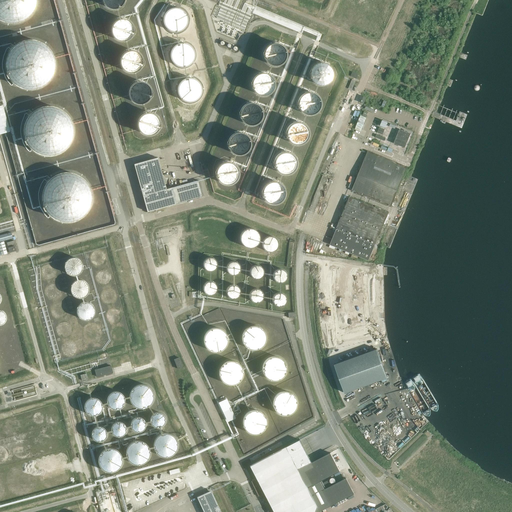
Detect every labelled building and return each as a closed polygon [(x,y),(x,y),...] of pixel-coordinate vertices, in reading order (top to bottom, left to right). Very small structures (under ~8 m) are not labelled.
[(0,0),(0,18),(3,20),(10,22),(17,22),(24,19),(30,14),(34,8),(36,0),(35,0),(0,0)] [(102,0),(103,0),(103,1),(103,2),(104,3),(105,4),(105,5),(106,5),(106,6),(107,7),(108,7),(109,8),(110,8),(111,8),(112,9),(113,9),(114,9),(115,9),(116,8),(117,8),(118,8),(119,7),(120,7),(121,6),(122,5),(123,4),(123,3),(124,2),(124,1),(124,0),(102,0)] [(184,12),(184,11),(183,10),(182,9),(181,9),(180,8),(179,8),(178,8),(177,8),(176,8),(175,8),(174,8),(173,8),(172,8),(171,8),(170,9),(169,9),(169,10),(168,10),(167,11),(166,12),(165,13),(165,14),(164,15),(164,16),(164,17),(163,18),(163,19),(163,20),(163,21),(163,22),(164,23),(164,24),(164,25),(165,26),(165,27),(166,27),(166,28),(167,28),(168,29),(168,30),(169,30),(170,31),(171,31),(172,32),(173,32),(174,32),(175,32),(176,32),(177,32),(178,32),(179,32),(180,31),(181,30),(182,30),(183,29),(184,29),(184,28),(185,27),(186,26),(186,25),(187,24),(187,23),(187,22),(188,21),(188,20),(188,19),(187,18),(187,17),(187,16),(187,15),(186,14),(186,13),(185,13),(184,12)] [(133,25),(132,25),(132,24),(131,23),(131,22),(130,22),(129,21),(128,20),(127,20),(126,19),(125,19),(124,19),(123,19),(121,19),(119,19),(118,20),(117,20),(116,21),(115,22),(114,22),(114,23),(113,24),(112,25),(112,26),(112,27),(112,28),(111,29),(111,30),(111,31),(112,32),(112,33),(112,34),(113,35),(113,36),(114,37),(115,38),(116,39),(117,39),(117,40),(118,40),(120,40),(121,41),(122,41),(123,41),(125,41),(125,40),(127,40),(128,39),(129,39),(130,38),(130,37),(131,36),(132,36),(132,35),(133,34),(133,33),(133,32),(133,31),(133,30),(133,29),(133,28),(133,27),(133,26),(133,25)] [(18,44),(12,48),(8,55),(6,62),(6,70),(9,77),(14,83),(21,87),(28,89),(36,88),(43,85),(49,80),(53,74),(54,67),(54,59),(51,52),(46,46),(40,42),(32,40),(25,41),(18,44)] [(192,47),(191,46),(190,45),(189,45),(189,44),(188,44),(187,44),(186,43),(185,43),(184,43),(183,43),(182,43),(181,43),(180,43),(179,43),(178,44),(177,44),(176,45),(175,45),(174,46),(173,47),(172,49),(171,50),(171,51),(171,52),(171,53),(170,54),(170,55),(170,56),(171,57),(171,58),(171,59),(171,60),(172,60),(172,61),(173,62),(173,63),(174,63),(174,64),(175,64),(175,65),(176,65),(177,66),(178,66),(179,66),(180,67),(181,67),(182,67),(183,67),(184,67),(185,67),(186,67),(187,66),(189,65),(190,65),(191,64),(191,63),(192,63),(192,62),(193,62),(193,61),(194,60),(194,59),(194,58),(195,57),(195,56),(195,55),(195,54),(195,53),(195,52),(194,52),(194,51),(194,50),(193,49),(193,48),(192,47)] [(283,47),(282,46),(282,45),(281,45),(280,44),(279,44),(278,44),(277,43),(276,43),(275,43),(274,43),(273,43),(272,43),(272,44),(271,44),(270,44),(269,45),(268,46),(267,46),(267,47),(266,47),(266,48),(265,49),(265,50),(264,50),(264,51),(264,52),(264,53),(264,54),(264,55),(264,56),(264,57),(264,58),(265,59),(265,60),(266,61),(267,62),(268,63),(269,64),(270,64),(271,65),(272,65),(273,65),(274,65),(275,65),(277,65),(278,65),(279,64),(280,64),(281,63),(282,62),(283,62),(284,61),(284,60),(285,60),(285,59),(285,58),(286,57),(286,56),(286,55),(286,54),(286,53),(286,52),(286,51),(285,51),(285,50),(285,49),(284,48),(283,47)] [(142,58),(141,58),(141,57),(141,56),(140,55),(140,54),(139,54),(138,53),(137,52),(136,52),(135,51),(134,51),(133,50),(132,50),(131,50),(130,50),(129,51),(128,51),(127,51),(126,51),(125,52),(124,53),(123,54),(122,55),(121,56),(121,57),(121,58),(120,59),(120,60),(120,61),(120,62),(120,63),(120,64),(121,65),(121,66),(122,67),(122,68),(123,69),(124,69),(124,70),(125,70),(125,71),(126,71),(127,71),(128,72),(129,72),(130,72),(132,72),(133,72),(134,72),(135,72),(136,71),(137,71),(138,70),(139,69),(139,68),(140,68),(140,67),(141,67),(141,66),(141,65),(142,64),(142,63),(142,62),(142,61),(142,60),(142,59),(142,58)] [(330,67),(329,66),(328,65),(327,65),(327,64),(326,64),(325,64),(324,63),(323,63),(322,63),(321,63),(320,63),(318,63),(317,63),(316,64),(315,64),(315,65),(314,65),(313,66),(312,67),(311,68),(311,69),(310,70),(310,71),(310,72),(310,73),(310,74),(310,75),(310,76),(310,77),(311,78),(311,80),(312,81),(313,81),(314,82),(315,83),(316,84),(317,84),(318,84),(319,85),(320,85),(321,85),(322,85),(323,85),(324,84),(325,84),(326,84),(327,83),(328,82),(329,81),(330,81),(330,80),(331,79),(331,78),(331,77),(332,76),(332,75),(332,74),(332,73),(332,71),(331,70),(331,69),(330,68),(330,67)] [(274,83),(274,82),(274,81),(273,81),(273,80),(273,79),(272,78),(271,77),(271,76),(270,75),(269,74),(267,74),(266,73),(265,73),(264,73),(263,73),(262,73),(261,73),(259,73),(258,74),(257,74),(256,75),(255,76),(255,77),(254,78),(253,78),(253,79),(252,80),(252,81),(252,82),(252,83),(252,84),(252,85),(252,86),(252,87),(252,88),(253,88),(253,89),(253,90),(254,90),(254,91),(255,91),(256,92),(257,93),(257,94),(258,94),(259,94),(260,95),(261,95),(262,95),(264,95),(265,95),(266,94),(267,94),(268,94),(269,93),(270,92),(271,92),(271,91),(272,90),(273,89),(273,88),(273,87),(274,86),(274,85),(274,84),(274,83)] [(201,85),(200,84),(199,83),(199,82),(198,81),(197,80),(196,80),(195,79),(194,79),(192,78),(191,78),(190,78),(189,78),(188,78),(187,78),(186,78),(185,79),(184,79),(183,80),(182,80),(182,81),(181,82),(180,83),(179,84),(179,85),(178,86),(178,87),(178,88),(178,89),(178,90),(178,91),(178,92),(178,93),(178,94),(179,95),(179,96),(180,97),(181,98),(182,99),(183,100),(184,101),(185,101),(187,102),(188,102),(189,102),(190,102),(192,102),(193,102),(194,101),(195,101),(197,100),(198,99),(199,98),(199,97),(200,96),(201,95),(201,94),(201,93),(202,92),(202,91),(202,90),(202,89),(202,88),(201,87),(201,86),(201,85)] [(150,88),(149,87),(149,86),(148,86),(148,85),(147,84),(146,84),(146,83),(145,83),(144,82),(143,82),(142,82),(141,82),(139,82),(138,82),(137,82),(136,82),(135,83),(134,83),(133,84),(132,85),(131,86),(131,87),(130,88),(129,89),(129,90),(129,91),(129,92),(129,93),(129,94),(129,95),(129,96),(130,97),(130,98),(131,99),(132,100),(133,101),(134,102),(135,102),(136,103),(137,103),(138,103),(139,104),(141,104),(142,103),(143,103),(144,103),(145,102),(147,101),(148,100),(149,99),(150,98),(150,97),(150,96),(151,95),(151,94),(151,93),(151,92),(151,91),(151,90),(150,89),(150,88)] [(318,98),(318,97),(317,96),(316,95),(315,94),(314,93),(313,93),(312,93),(311,92),(310,92),(309,92),(308,92),(307,92),(306,93),(305,93),(304,93),(303,94),(302,94),(302,95),(301,96),(300,96),(300,97),(299,98),(299,99),(298,100),(298,101),(298,102),(298,103),(298,104),(298,105),(298,106),(298,107),(299,107),(299,109),(300,110),(301,111),(302,112),(303,113),(304,113),(305,114),(306,114),(307,114),(309,114),(310,114),(311,114),(312,114),(314,113),(315,113),(315,112),(316,112),(317,111),(318,110),(318,109),(319,109),(319,108),(319,107),(320,107),(320,106),(320,105),(320,104),(320,103),(320,102),(320,101),(320,100),(319,99),(318,98)] [(262,111),(261,110),(261,109),(260,108),(260,107),(259,106),(258,106),(258,105),(257,104),(256,104),(254,103),(253,103),(252,103),(251,103),(250,103),(249,103),(248,103),(247,103),(246,104),(245,104),(244,105),(243,106),(242,107),(242,108),(241,109),(241,110),(240,111),(240,112),(240,113),(240,114),(240,115),(240,116),(240,117),(240,118),(241,119),(242,120),(242,121),(243,122),(244,123),(245,123),(246,124),(247,124),(248,125),(249,125),(251,125),(252,125),(253,125),(254,125),(254,124),(255,124),(256,123),(257,123),(258,123),(259,122),(259,121),(260,120),(261,119),(261,118),(262,116),(262,115),(262,114),(262,113),(262,112),(262,111)] [(0,134),(5,133),(10,131),(3,105),(0,105),(0,134)] [(34,111),(30,115),(26,121),(24,127),(24,134),(26,141),(31,148),(38,153),(46,155),(54,155),(60,152),(66,148),(70,142),(72,136),(72,126),(70,119),(64,113),(57,108),(48,107),(40,108),(34,111)] [(150,113),(148,113),(147,113),(145,113),(144,114),(143,114),(142,115),(141,116),(140,117),(139,118),(138,120),(138,121),(138,122),(138,123),(138,124),(138,125),(138,126),(138,127),(138,128),(139,129),(140,130),(140,131),(141,132),(142,133),(144,134),(145,134),(145,135),(147,135),(148,135),(149,135),(150,135),(151,135),(152,134),(153,134),(154,134),(155,133),(156,132),(157,131),(158,130),(158,129),(159,129),(159,128),(159,127),(159,126),(159,125),(160,125),(160,124),(160,123),(159,122),(159,121),(159,120),(159,119),(158,119),(158,118),(157,117),(157,116),(156,116),(155,115),(154,114),(153,114),(152,114),(151,113),(150,113)] [(308,130),(308,129),(307,129),(307,128),(306,127),(306,126),(305,125),(304,125),(303,124),(302,123),(301,123),(300,123),(300,122),(298,122),(297,122),(296,122),(295,122),(294,123),(293,123),(292,123),(291,124),(290,125),(289,126),(288,127),(288,128),(287,128),(287,129),(286,130),(286,131),(286,132),(286,133),(286,134),(286,135),(286,136),(287,137),(287,138),(287,139),(288,140),(289,140),(290,141),(291,142),(292,143),(293,143),(294,144),(295,144),(296,144),(297,144),(298,144),(299,144),(300,144),(302,143),(303,143),(304,142),(305,141),(306,140),(307,139),(307,138),(307,137),(308,137),(308,136),(308,135),(308,134),(308,133),(308,132),(308,131),(308,130)] [(385,129),(379,127),(377,133),(382,136),(385,129)] [(411,134),(399,129),(394,143),(405,148),(411,134)] [(228,141),(228,142),(228,143),(228,144),(228,145),(228,146),(228,147),(229,147),(229,149),(230,150),(231,151),(231,152),(232,152),(233,153),(234,153),(234,154),(236,154),(238,155),(239,155),(240,154),(241,154),(242,154),(243,154),(244,153),(245,153),(246,152),(247,151),(248,150),(248,149),(249,148),(249,147),(250,146),(250,145),(250,144),(250,143),(250,142),(250,141),(250,140),(249,140),(249,139),(249,138),(248,138),(248,137),(247,136),(246,135),(245,134),(244,134),(243,133),(242,133),(241,133),(240,132),(238,132),(238,133),(237,133),(236,133),(234,133),(234,134),(233,134),(232,135),(231,135),(230,136),(230,137),(229,138),(229,139),(228,140),(228,141)] [(195,170),(190,151),(189,151),(188,151),(187,151),(187,152),(192,171),(193,171),(194,171),(195,170)] [(402,179),(407,167),(397,163),(368,151),(352,190),(391,206),(399,187),(402,179)] [(274,161),(274,162),(274,163),(274,164),(274,165),(274,166),(275,167),(275,168),(276,169),(277,170),(277,171),(278,172),(279,172),(280,173),(281,173),(282,174),(283,174),(284,174),(286,174),(287,174),(288,174),(289,173),(290,173),(291,172),(292,171),(293,171),(294,170),(294,169),(295,169),(295,168),(296,166),(296,165),(296,164),(296,163),(296,162),(296,161),(296,160),(295,159),(295,158),(294,157),(294,156),(293,155),(292,154),(291,154),(290,153),(288,152),(287,152),(286,152),(285,152),(284,152),(283,152),(281,152),(281,153),(279,153),(279,154),(278,154),(277,155),(276,156),(276,157),(275,157),(275,158),(274,160),(274,161)] [(153,210),(202,196),(198,180),(170,188),(166,189),(158,157),(134,164),(148,213),(154,211),(153,210)] [(238,171),(238,170),(237,169),(237,168),(236,167),(236,166),(235,166),(235,165),(234,165),(233,164),(232,163),(231,163),(230,162),(229,162),(228,162),(227,162),(226,162),(225,162),(224,162),(223,163),(222,163),(221,164),(220,165),(219,165),(218,166),(218,167),(217,168),(217,169),(217,170),(216,171),(216,172),(216,173),(216,174),(216,175),(216,176),(217,177),(217,178),(218,179),(218,180),(219,181),(220,181),(220,182),(221,182),(222,183),(223,183),(224,184),(225,184),(226,184),(227,184),(228,184),(229,184),(230,184),(231,183),(232,183),(234,182),(234,181),(235,181),(236,180),(237,179),(237,178),(238,176),(238,175),(238,174),(238,173),(238,172),(238,171)] [(53,177),(49,181),(45,187),(43,193),(43,200),(45,207),(50,214),(57,219),(65,221),(72,221),(79,218),(85,214),(89,208),(91,202),(91,192),(88,185),(83,179),(75,174),(67,173),(59,174),(53,177)] [(284,190),(284,189),(284,188),(283,187),(282,186),(282,185),(281,185),(281,184),(280,184),(279,183),(278,183),(278,182),(276,182),(275,181),(274,181),(272,181),(271,181),(271,182),(269,182),(268,183),(267,184),(266,184),(265,185),(264,186),(264,187),(263,188),(263,189),(263,190),(262,190),(262,191),(262,192),(262,193),(262,194),(263,195),(263,196),(263,198),(264,198),(264,199),(265,200),(266,201),(267,202),(268,202),(270,203),(271,203),(272,203),(273,203),(274,203),(275,203),(276,203),(277,203),(278,203),(279,202),(280,201),(281,201),(282,200),(282,199),(283,198),(283,197),(284,197),(284,196),(284,195),(284,194),(284,193),(284,192),(284,191),(284,190)] [(376,244),(388,213),(349,197),(337,228),(337,229),(336,229),(335,233),(333,237),(332,241),(330,245),(343,250),(346,251),(350,253),(365,259),(369,260),(375,245),(375,244),(376,244)] [(243,231),(242,231),(242,232),(241,233),(241,234),(240,235),(240,236),(240,237),(240,238),(240,239),(240,240),(240,241),(241,241),(241,242),(241,243),(242,243),(242,244),(243,245),(244,246),(245,246),(246,247),(247,247),(248,248),(249,248),(250,248),(251,248),(252,248),(253,247),(254,247),(255,246),(256,246),(257,245),(258,244),(259,243),(259,242),(259,241),(260,241),(260,240),(260,239),(260,238),(260,237),(260,236),(260,235),(259,234),(258,233),(258,232),(257,231),(256,230),(255,229),(254,229),(253,228),(252,228),(251,228),(250,228),(249,228),(248,228),(247,228),(247,229),(246,229),(245,229),(244,230),(243,231)] [(7,253),(4,241),(13,238),(11,232),(0,235),(0,249),(1,255),(7,253)] [(263,240),(262,241),(262,242),(262,243),(262,244),(262,245),(262,246),(263,247),(263,248),(264,249),(264,250),(265,250),(266,251),(267,251),(268,252),(269,252),(270,252),(271,252),(272,252),(273,251),(274,251),(275,250),(276,249),(277,248),(277,247),(278,246),(278,245),(278,244),(278,243),(278,242),(278,241),(277,241),(277,240),(277,239),(276,239),(276,238),(275,238),(275,237),(274,237),(273,236),(272,236),(271,236),(270,236),(269,236),(268,236),(267,236),(266,237),(265,237),(265,238),(264,238),(264,239),(263,239),(263,240)] [(81,262),(81,261),(81,260),(80,260),(79,259),(78,258),(77,258),(76,258),(75,257),(74,257),(73,257),(72,257),(71,258),(70,258),(69,258),(69,259),(68,259),(67,260),(66,261),(66,262),(65,263),(65,264),(65,265),(64,266),(64,267),(65,268),(65,269),(65,270),(65,271),(66,271),(66,272),(67,273),(68,274),(69,275),(70,275),(71,275),(72,276),(73,276),(74,276),(76,276),(77,275),(78,274),(79,274),(80,273),(81,272),(81,271),(82,271),(82,270),(83,269),(83,268),(83,267),(83,266),(83,265),(83,264),(82,263),(82,262),(81,262)] [(217,263),(217,262),(216,261),(216,260),(215,259),(214,258),(213,258),(212,257),(211,257),(210,257),(209,257),(208,257),(207,258),(206,258),(206,259),(205,259),(205,260),(204,260),(204,261),(203,262),(203,263),(203,264),(203,265),(203,266),(204,267),(204,268),(205,269),(206,270),(207,270),(208,271),(209,271),(210,271),(211,271),(212,271),(213,270),(214,270),(215,269),(215,268),(216,268),(216,267),(217,266),(217,265),(217,264),(217,263)] [(240,268),(240,267),(240,266),(240,265),(239,264),(238,263),(237,262),(236,262),(236,261),(235,261),(234,261),(233,261),(232,261),(231,261),(230,262),(229,262),(229,263),(228,263),(228,264),(227,264),(227,265),(227,266),(226,267),(226,268),(226,269),(227,270),(227,271),(228,272),(229,273),(230,274),(231,274),(232,275),(233,275),(234,275),(235,275),(236,275),(236,274),(237,274),(238,273),(239,273),(239,272),(239,271),(240,271),(240,270),(240,269),(240,268)] [(264,272),(264,271),(264,270),(263,270),(263,269),(263,268),(262,268),(262,267),(261,266),(260,266),(259,265),(258,265),(257,265),(256,265),(255,265),(254,265),(253,266),(252,267),(251,268),(250,269),(250,270),(250,271),(250,272),(250,273),(250,274),(250,275),(251,275),(251,276),(252,276),(252,277),(253,278),(254,278),(255,278),(255,279),(256,279),(257,279),(258,279),(259,278),(260,278),(261,277),(262,277),(262,276),(263,275),(263,274),(264,273),(264,272)] [(287,275),(287,274),(287,273),(286,273),(286,272),(285,271),(284,270),(283,269),(282,269),(281,269),(280,269),(279,269),(278,269),(277,269),(276,270),(275,270),(275,271),(274,271),(274,272),(273,273),(273,274),(273,275),(273,276),(273,277),(273,278),(274,279),(274,280),(275,281),(276,281),(277,282),(278,282),(278,283),(279,283),(280,283),(281,283),(282,282),(283,282),(284,282),(284,281),(285,281),(285,280),(286,280),(286,279),(286,278),(287,278),(287,277),(287,276),(287,275)] [(87,283),(86,282),(85,281),(84,281),(83,280),(82,280),(81,280),(80,280),(80,279),(79,280),(78,280),(77,280),(76,280),(75,281),(74,282),(73,282),(73,283),(72,284),(71,285),(71,286),(71,287),(71,288),(71,289),(71,290),(71,291),(71,292),(72,293),(72,294),(73,295),(74,296),(75,297),(76,297),(77,298),(79,298),(80,298),(81,298),(82,298),(83,297),(84,297),(85,296),(86,296),(86,295),(87,295),(87,294),(88,293),(88,292),(89,291),(89,290),(89,289),(89,288),(89,287),(88,286),(88,285),(88,284),(87,283)] [(203,286),(203,287),(203,288),(203,289),(203,290),(204,291),(204,292),(205,292),(205,293),(206,294),(207,294),(208,294),(208,295),(209,295),(210,295),(211,295),(212,295),(213,294),(214,294),(214,293),(215,293),(215,292),(216,292),(216,291),(216,290),(217,290),(217,289),(217,288),(217,287),(217,286),(216,285),(216,284),(215,283),(215,282),(214,282),(213,282),(213,281),(212,281),(211,281),(210,281),(209,281),(208,281),(207,281),(206,282),(205,283),(204,283),(204,284),(204,285),(203,285),(203,286)] [(240,291),(240,290),(240,289),(239,288),(239,287),(238,287),(238,286),(237,286),(236,285),(235,285),(234,285),(234,284),(233,284),(232,285),(231,285),(230,285),(229,286),(228,286),(228,287),(227,288),(227,289),(226,290),(226,291),(226,292),(226,293),(227,294),(227,295),(228,296),(229,297),(230,298),(231,298),(232,298),(233,298),(234,298),(235,298),(236,298),(237,297),(238,297),(238,296),(239,296),(239,295),(240,294),(240,293),(240,292),(240,291)] [(263,296),(263,295),(263,294),(263,293),(262,292),(262,291),(261,290),(260,290),(260,289),(259,289),(258,289),(257,288),(256,288),(255,289),(254,289),(253,289),(252,290),(251,291),(250,292),(250,293),(250,294),(249,294),(249,295),(249,296),(249,297),(250,298),(250,299),(251,300),(252,301),(253,301),(253,302),(254,302),(255,302),(256,302),(257,302),(258,302),(259,302),(260,301),(261,301),(261,300),(262,300),(262,299),(263,299),(263,298),(263,297),(263,296)] [(286,300),(286,299),(286,298),(286,297),(286,296),(285,296),(285,295),(284,295),(284,294),(283,294),(283,293),(282,293),(281,292),(280,292),(279,292),(278,292),(277,293),(276,293),(275,293),(275,294),(274,295),(273,296),(273,297),(272,298),(272,299),(272,300),(273,301),(273,302),(273,303),(274,304),(275,305),(276,305),(277,306),(278,306),(279,306),(280,306),(281,306),(282,306),(283,305),(284,305),(284,304),(285,303),(286,302),(286,301),(286,300)] [(78,307),(77,307),(77,308),(77,309),(77,310),(77,311),(77,312),(77,313),(77,314),(78,315),(78,316),(79,317),(80,318),(81,319),(82,319),(83,319),(83,320),(84,320),(86,320),(87,320),(88,320),(89,320),(89,319),(90,319),(91,318),(92,318),(92,317),(93,316),(94,316),(94,315),(95,314),(95,313),(95,312),(95,311),(95,310),(95,309),(94,308),(94,307),(93,306),(93,305),(92,304),(91,303),(90,303),(89,302),(88,302),(87,302),(86,302),(85,302),(84,302),(83,302),(82,303),(81,303),(80,304),(79,305),(78,306),(78,307)] [(220,322),(221,325),(222,325),(228,335),(232,333),(225,320),(220,322)] [(253,350),(254,350),(255,350),(256,349),(257,349),(258,349),(259,348),(260,348),(261,347),(262,346),(263,345),(264,344),(265,343),(265,342),(265,341),(266,340),(266,339),(266,338),(266,337),(266,336),(265,335),(265,334),(265,333),(264,332),(264,331),(263,330),(263,329),(262,329),(261,328),(260,328),(259,327),(258,326),(257,326),(256,326),(255,326),(254,326),(253,326),(252,326),(250,326),(249,327),(248,327),(247,328),(246,328),(246,329),(245,329),(245,330),(244,330),(244,331),(243,332),(243,333),(243,334),(242,335),(242,336),(242,337),(242,338),(242,339),(242,340),(242,341),(242,342),(243,342),(243,343),(244,344),(244,345),(245,345),(245,346),(246,347),(247,347),(248,348),(249,348),(250,349),(251,349),(252,349),(253,350)] [(215,352),(216,352),(217,351),(219,351),(220,351),(221,350),(222,350),(222,349),(223,349),(224,348),(225,347),(225,346),(226,346),(226,345),(226,344),(227,344),(227,343),(227,342),(227,341),(228,340),(227,339),(227,338),(227,337),(227,336),(226,335),(226,334),(226,333),(225,333),(224,332),(224,331),(223,330),(222,330),(221,329),(220,328),(219,328),(218,328),(217,328),(216,328),(215,328),(213,328),(212,328),(210,329),(209,330),(208,330),(207,331),(206,332),(206,333),(205,333),(205,334),(205,335),(204,336),(204,337),(204,338),(204,339),(203,339),(204,340),(204,341),(204,342),(204,343),(204,344),(205,344),(205,345),(205,346),(206,347),(207,348),(208,349),(209,349),(209,350),(210,351),(211,351),(212,351),(213,351),(214,351),(215,352)] [(377,349),(335,364),(338,374),(337,374),(338,378),(339,378),(345,393),(387,378),(385,371),(384,371),(382,366),(383,365),(377,349)] [(273,380),(274,380),(275,380),(276,380),(277,380),(278,380),(279,379),(280,379),(281,378),(282,377),(283,377),(284,376),(284,375),(285,374),(285,373),(286,372),(286,371),(286,370),(286,369),(286,368),(286,367),(286,366),(286,365),(285,364),(285,363),(285,362),(284,362),(283,361),(282,360),(282,359),(281,359),(280,358),(279,358),(278,357),(277,357),(275,356),(274,356),(273,356),(272,357),(271,357),(269,357),(268,358),(267,359),(266,359),(266,360),(265,361),(264,362),(263,363),(263,364),(263,365),(262,366),(262,367),(262,368),(262,369),(262,370),(262,371),(263,372),(263,373),(263,374),(264,374),(264,375),(265,376),(265,377),(266,377),(267,378),(268,379),(269,379),(270,380),(271,380),(272,380),(273,380)] [(183,367),(179,358),(174,360),(178,369),(183,367)] [(229,384),(231,385),(232,385),(233,384),(234,384),(235,384),(237,383),(238,382),(239,381),(240,381),(240,380),(241,379),(241,378),(242,377),(242,376),(243,375),(243,374),(243,373),(243,372),(243,371),(243,370),(242,369),(242,368),(241,367),(241,366),(241,365),(240,364),(239,364),(238,363),(237,362),(236,362),(235,361),(234,361),(233,361),(232,361),(231,361),(230,361),(229,361),(228,361),(227,361),(226,362),(225,362),(224,362),(223,363),(222,364),(222,365),(221,365),(221,366),(220,367),(220,368),(219,369),(219,370),(219,371),(219,372),(219,373),(219,374),(219,375),(219,376),(220,377),(220,378),(221,379),(221,380),(222,380),(222,381),(223,381),(223,382),(224,382),(225,383),(226,384),(227,384),(228,384),(229,384)] [(112,372),(111,366),(95,370),(97,377),(112,372)] [(129,393),(129,394),(129,395),(129,396),(129,397),(129,398),(129,399),(130,400),(130,401),(131,402),(131,403),(132,404),(133,405),(134,406),(135,406),(136,407),(137,407),(137,408),(139,408),(140,408),(141,408),(143,408),(144,408),(145,408),(146,407),(147,407),(148,406),(149,405),(150,404),(151,404),(151,403),(152,402),(152,401),(153,400),(153,399),(153,398),(153,397),(154,397),(154,396),(154,395),(153,394),(153,393),(153,392),(153,391),(152,391),(152,390),(152,389),(151,388),(150,388),(150,387),(149,386),(148,386),(147,385),(146,385),(145,384),(144,384),(142,384),(141,384),(140,384),(139,384),(138,384),(137,384),(136,385),(135,385),(134,386),(133,387),(132,388),(131,389),(131,390),(130,391),(130,392),(129,393)] [(124,397),(124,396),(123,395),(123,394),(122,393),(121,392),(120,392),(118,391),(117,391),(116,391),(115,391),(114,391),(113,391),(112,391),(111,392),(110,393),(109,394),(108,395),(107,396),(107,397),(107,398),(107,399),(107,400),(107,401),(107,402),(107,403),(107,404),(108,405),(109,406),(110,407),(111,408),(112,408),(113,409),(114,409),(115,409),(116,409),(117,409),(118,409),(119,409),(120,408),(121,408),(122,407),(123,406),(123,405),(124,404),(124,403),(125,403),(125,402),(125,401),(125,400),(125,399),(125,398),(124,397)] [(284,415),(285,415),(286,415),(288,415),(289,414),(290,414),(291,413),(292,413),(293,412),(294,411),(294,410),(295,409),(296,408),(296,407),(296,406),(297,405),(297,404),(297,403),(297,402),(297,401),(296,401),(296,400),(296,399),(296,398),(295,398),(295,397),(294,396),(294,395),(293,395),(293,394),(292,393),(291,393),(290,392),(289,392),(288,392),(287,391),(286,391),(285,391),(284,391),(283,391),(282,391),(281,392),(280,392),(279,392),(278,393),(277,394),(276,394),(276,395),(275,396),(275,397),(274,397),(274,398),(273,399),(273,400),(273,401),(273,402),(273,403),(273,404),(273,405),(273,406),(273,407),(274,408),(274,409),(275,410),(276,411),(276,412),(277,412),(278,413),(279,414),(280,414),(281,415),(282,415),(283,415),(284,415)] [(101,402),(101,401),(100,400),(99,399),(98,398),(96,398),(96,397),(95,397),(94,397),(93,397),(92,397),(91,397),(90,397),(90,398),(89,398),(88,398),(87,399),(87,400),(86,400),(86,401),(85,401),(85,402),(85,403),(84,404),(84,405),(84,406),(84,407),(84,408),(84,409),(85,410),(85,411),(86,412),(87,413),(88,414),(89,414),(89,415),(90,415),(91,415),(92,415),(94,415),(95,415),(96,415),(97,415),(98,414),(99,414),(99,413),(100,412),(101,412),(101,411),(101,410),(102,410),(102,409),(102,408),(102,407),(102,406),(102,405),(102,404),(102,403),(102,402),(101,402)] [(226,399),(218,402),(223,412),(231,408),(226,399)] [(254,434),(255,434),(256,434),(258,434),(259,433),(260,433),(260,432),(261,432),(262,431),(263,431),(263,430),(264,430),(264,429),(265,428),(266,427),(266,426),(266,425),(266,424),(266,423),(267,423),(267,422),(266,421),(266,420),(266,419),(266,418),(266,417),(265,417),(265,416),(264,415),(264,414),(263,414),(263,413),(262,413),(261,412),(260,411),(259,411),(258,411),(258,410),(257,410),(255,410),(254,410),(253,410),(252,410),(251,411),(249,411),(248,412),(247,413),(246,413),(246,414),(245,415),(244,416),(244,417),(243,417),(243,418),(243,419),(243,420),(243,421),(243,422),(243,423),(243,424),(243,425),(243,426),(244,427),(244,428),(245,429),(245,430),(246,430),(247,431),(248,432),(249,433),(250,433),(251,433),(252,434),(253,434),(254,434)] [(165,418),(165,417),(164,416),(164,415),(163,414),(162,413),(161,413),(160,412),(159,412),(158,412),(157,412),(156,412),(155,412),(154,413),(153,413),(152,414),(151,415),(151,416),(150,416),(150,417),(150,418),(150,419),(150,420),(150,421),(150,422),(150,423),(151,423),(151,424),(152,425),(153,426),(154,426),(154,427),(155,427),(156,427),(157,427),(158,427),(159,427),(160,427),(161,427),(161,426),(162,426),(163,425),(164,424),(164,423),(165,423),(165,422),(165,421),(165,420),(165,419),(165,418)] [(131,421),(131,422),(130,423),(130,424),(130,425),(131,426),(131,427),(131,428),(132,429),(133,430),(134,431),(135,431),(136,432),(137,432),(138,432),(139,432),(140,432),(141,431),(142,431),(143,430),(144,430),(144,429),(145,428),(145,427),(146,426),(146,425),(146,424),(146,423),(146,422),(145,422),(145,421),(145,420),(144,420),(144,419),(143,419),(143,418),(142,418),(142,417),(141,417),(140,417),(139,417),(138,417),(137,417),(136,417),(135,417),(134,417),(134,418),(133,418),(133,419),(132,419),(132,420),(131,420),(131,421)] [(111,427),(111,428),(111,429),(111,430),(111,431),(111,432),(112,433),(113,434),(114,435),(115,435),(115,436),(116,436),(117,436),(118,436),(119,436),(120,436),(121,436),(122,435),(123,435),(124,434),(125,433),(125,432),(126,432),(126,431),(126,430),(126,429),(126,428),(126,427),(126,426),(125,425),(125,424),(124,423),(123,423),(123,422),(122,422),(121,421),(120,421),(119,421),(118,421),(117,421),(116,421),(115,422),(114,422),(114,423),(113,423),(113,424),(112,424),(112,425),(111,425),(111,426),(111,427)] [(92,431),(91,432),(91,433),(91,434),(91,435),(91,436),(92,436),(92,437),(92,438),(93,438),(93,439),(94,439),(94,440),(95,440),(96,441),(97,441),(98,441),(99,441),(101,441),(102,441),(103,440),(104,439),(105,439),(105,438),(106,437),(106,436),(106,435),(107,435),(107,434),(107,433),(106,432),(106,431),(106,430),(105,429),(105,428),(104,428),(104,427),(103,427),(102,426),(101,426),(100,426),(99,426),(98,426),(97,426),(96,426),(95,427),(94,427),(93,428),(92,429),(92,430),(92,431)] [(153,443),(153,444),(153,445),(153,446),(153,447),(153,448),(154,448),(154,449),(154,450),(155,451),(155,452),(156,453),(157,453),(157,454),(159,455),(160,456),(161,456),(162,457),(163,457),(164,457),(166,457),(167,457),(168,457),(169,456),(170,456),(171,456),(172,455),(173,455),(173,454),(174,453),(175,452),(176,451),(176,450),(177,449),(177,448),(177,447),(177,446),(178,446),(178,445),(178,444),(177,443),(177,442),(177,441),(177,440),(176,440),(176,439),(176,438),(175,438),(175,437),(174,436),(173,435),(172,434),(171,434),(170,433),(169,433),(167,433),(166,433),(165,432),(164,433),(163,433),(161,433),(160,433),(160,434),(159,434),(158,435),(157,436),(156,437),(155,438),(154,439),(154,440),(153,441),(153,442),(153,443)] [(130,443),(129,444),(128,445),(127,446),(127,447),(126,448),(126,449),(126,450),(126,451),(125,451),(125,453),(125,454),(126,454),(126,455),(126,456),(126,457),(127,457),(127,458),(127,459),(128,459),(128,460),(129,461),(130,462),(131,462),(132,463),(133,464),(134,464),(135,464),(136,465),(137,465),(139,465),(140,464),(141,464),(142,464),(143,463),(144,463),(145,462),(146,462),(147,461),(147,460),(148,459),(149,458),(149,457),(150,456),(150,455),(150,454),(150,453),(150,452),(150,451),(150,450),(150,449),(149,448),(149,447),(148,446),(147,444),(146,443),(145,443),(144,442),(143,441),(142,441),(141,440),(140,440),(138,440),(137,440),(136,440),(135,440),(134,441),(133,441),(132,441),(131,442),(130,443)] [(300,440),(250,466),(271,507),(273,511),(315,511),(317,508),(318,506),(298,469),(311,462),(310,460),(309,458),(308,456),(305,451),(303,446),(301,442),(300,440)] [(101,452),(100,453),(99,454),(99,455),(98,456),(98,457),(98,458),(98,459),(98,460),(98,461),(98,462),(98,463),(98,464),(99,464),(99,465),(99,466),(100,466),(100,467),(101,468),(102,469),(103,470),(104,470),(105,471),(106,471),(107,472),(108,472),(109,472),(110,472),(112,472),(113,472),(114,471),(115,471),(117,470),(118,469),(119,469),(119,468),(120,467),(121,466),(121,465),(122,464),(122,463),(122,461),(122,460),(122,459),(122,458),(122,457),(122,456),(121,455),(121,454),(121,453),(120,453),(120,452),(119,452),(119,451),(118,450),(117,449),(116,449),(115,448),(114,448),(113,448),(112,448),(111,447),(110,447),(109,448),(108,448),(107,448),(106,448),(105,449),(104,449),(103,450),(102,450),(102,451),(101,451),(101,452)] [(332,455),(331,453),(311,463),(321,481),(340,471),(339,469),(332,455)] [(318,506),(317,508),(329,502),(323,490),(325,489),(324,488),(322,483),(321,481),(311,463),(311,462),(298,469),(318,506)] [(329,502),(352,490),(346,478),(323,490),(329,502)] [(262,494),(255,479),(251,481),(258,496),(262,494)] [(352,490),(329,502),(317,508),(315,511),(318,511),(324,509),(331,506),(354,494),(353,491),(352,490)] [(108,505),(103,491),(99,492),(103,507),(108,505)] [(220,511),(212,492),(197,498),(203,511),(220,511)]
